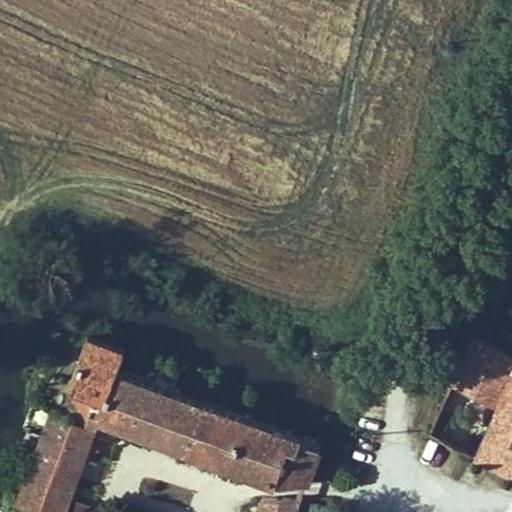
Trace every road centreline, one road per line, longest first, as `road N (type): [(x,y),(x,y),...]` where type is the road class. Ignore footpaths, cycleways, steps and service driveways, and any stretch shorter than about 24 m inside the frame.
road 1 (unknown): [(511,143),(412,355),(381,462)]
road 2 (unknown): [(381,462),(511,507)]
